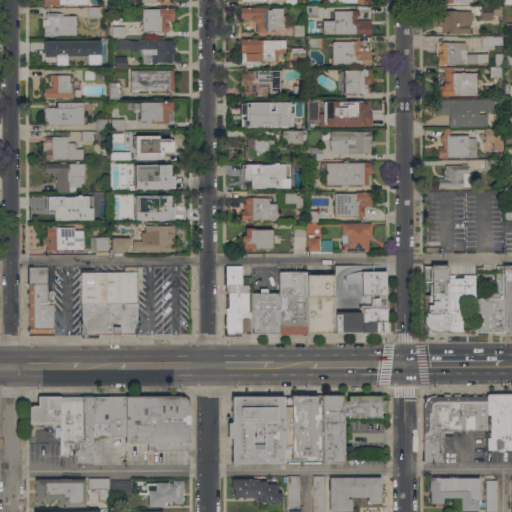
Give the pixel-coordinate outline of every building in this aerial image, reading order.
[(500,4),(501,15),(491,15),(492,20),(481,20),(480,4),(500,4)] [(86,18),(86,6),(98,6),(98,18),(86,18)] [(316,18),(304,18),(304,6),(316,6),(316,18)] [(239,7),(267,7),(267,9),(270,9),(270,7),(282,7),(282,15),(285,15),(285,28),(277,28),(277,29),(274,29),(274,31),(267,32),(267,33),(255,33),(255,23),(254,23),(253,22),(252,22),(251,20),(251,19),(239,19),(239,7)] [(141,32),(141,8),(158,8),(172,8),(173,21),(168,21),(168,22),(163,22),(163,24),(166,24),(168,26),(168,30),(166,32),(141,32)] [(322,35),(322,20),(333,20),(333,10),(355,10),(356,11),(357,12),(357,13),(357,14),(357,15),(356,16),(355,17),(355,20),(369,20),(369,34),(322,35)] [(468,33),(441,33),(441,26),(437,26),(437,10),(470,10),(470,14),(472,14),(472,21),(470,21),(470,24),(468,24),(468,33)] [(75,35),(43,35),(43,27),(41,27),(41,19),(44,19),(44,14),(46,12),(58,12),(58,15),(75,15),(75,35)] [(304,36),(292,36),(292,24),(304,24),(304,36)] [(124,38),(110,38),(110,26),(124,26),(124,38)] [(306,47),(306,36),(318,36),(321,36),(321,47),(306,47)] [(480,36),(492,36),(501,36),(501,44),(492,44),(492,47),(480,47),(480,36)] [(86,37),(98,37),(98,50),(86,50),(86,37)] [(117,40),(172,39),(172,49),(174,49),(174,54),(172,54),(172,63),(140,63),(140,50),(138,50),(138,52),(127,52),(127,49),(117,49),(117,40)] [(284,39),(284,53),(277,53),(277,62),(257,62),(257,67),(244,67),(244,62),(241,62),(241,39),(284,39)] [(330,65),(330,57),(331,57),(331,43),(331,42),(332,41),(333,41),(349,41),(358,41),(358,51),(369,50),(369,65),(330,65)] [(487,64),(437,64),(437,53),(440,53),(440,48),(439,47),(439,45),(440,43),(440,42),(465,42),(465,50),(466,50),(466,53),(487,53),(487,64)] [(43,66),(43,57),(48,57),(48,52),(49,52),(49,49),(50,49),(50,43),(72,43),(72,52),(67,52),(67,66),(43,66)] [(304,66),(290,66),(290,47),(302,47),(302,49),(304,49),(304,66)] [(494,53),(502,53),(502,65),(494,65),(494,53)] [(511,65),(505,65),(505,62),(503,62),(503,58),(505,58),(505,54),(511,54),(511,65)] [(114,56),(125,56),(125,68),(114,68),(114,56)] [(489,66),(500,66),(500,77),(489,77),(489,66)] [(476,96),(442,96),(442,95),(439,95),(439,84),(442,84),(442,82),(443,82),(443,67),(453,67),(453,73),(459,73),(459,71),(463,71),(463,73),(476,73),(476,96)] [(94,81),(82,81),(82,69),(94,69),(94,81)] [(127,69),(169,69),(169,91),(128,92),(127,69)] [(279,69),(279,94),(268,94),(268,88),(254,88),(254,92),(252,92),(252,98),(243,98),(243,86),(239,86),(239,73),(246,73),(246,70),(255,70),(255,69),(279,69)] [(342,93),(342,70),(357,70),(357,69),(366,69),(366,75),(369,75),(369,83),(366,84),(366,87),(369,87),(369,91),(362,91),(362,93),(342,93)] [(44,97),(44,88),(48,87),(51,87),(51,81),(49,81),(49,75),(69,75),(69,82),(71,82),(71,88),(73,88),(79,88),(79,97),(44,97)] [(108,99),(108,82),(117,82),(117,87),(119,87),(119,99),(108,99)] [(292,98),(292,85),(302,85),(302,98),(292,98)] [(486,127),(448,127),(448,115),(439,115),(439,99),(492,99),(492,113),(486,113),(486,127)] [(369,100),(369,111),(361,111),(361,116),(364,116),(364,123),(340,123),(339,112),(320,112),(320,100),(361,100),(369,100)] [(43,125),(43,107),(56,107),(56,102),(82,102),(82,125),(43,125)] [(138,102),(169,102),(172,104),(172,110),(169,112),(166,112),(166,123),(153,123),(153,121),(138,121),(138,102)] [(239,126),(239,102),(288,102),(288,112),(291,112),(291,126),(239,126)] [(331,129),(311,129),(311,124),(319,124),(319,117),(331,117),(331,129)] [(95,130),(95,118),(106,118),(106,130),(95,130)] [(110,118),(123,118),(123,129),(110,129),(110,118)] [(475,157),(436,157),(436,147),(442,147),(442,142),(440,142),(439,141),(439,136),(440,135),(441,135),(441,128),(449,128),(449,135),(467,135),(467,138),(475,138),(475,157)] [(483,128),(501,128),(501,151),(492,151),(492,142),(483,142),(483,128)] [(174,141),(166,142),(166,143),(165,143),(164,144),(164,157),(142,157),(142,151),(138,151),(138,139),(143,139),(143,131),(173,130),(174,141)] [(301,143),(281,143),(281,130),(301,130),(301,143)] [(330,131),(369,130),(370,139),(373,139),(373,146),(370,146),(370,153),(336,154),(336,151),(329,151),(328,136),(330,136),(330,131)] [(80,131),(92,131),(92,142),(80,142),(80,131)] [(82,159),(44,159),(44,150),(42,150),(42,142),(42,136),(66,136),(67,142),(74,142),(74,149),(82,149),(82,159)] [(244,158),(244,150),(246,150),(246,137),(256,138),(256,139),(273,139),(273,145),(268,145),(268,158),(244,158)] [(321,159),(310,159),(309,147),(320,146),(321,159)] [(128,160),(109,160),(109,148),(128,148),(128,160)] [(496,159),(496,171),(485,171),(485,159),(496,159)] [(319,162),(370,161),(370,171),(369,171),(369,185),(325,185),(325,170),(319,170),(319,162)] [(83,162),(83,182),(80,182),(80,186),(74,186),(74,192),(54,192),(54,172),(43,172),(43,162),(83,162)] [(172,163),(172,166),(173,167),(173,170),(172,170),(172,172),(173,172),(173,191),(164,191),(164,186),(155,186),(155,187),(141,187),(137,183),(137,169),(138,169),(138,166),(140,166),(140,163),(172,163)] [(288,188),(249,188),(249,178),(242,178),(242,168),(243,168),(243,164),(259,164),(269,164),(288,164),(288,188)] [(436,187),(436,180),(442,180),(442,174),(444,174),(444,164),(465,164),(465,166),(469,166),(469,180),(465,180),(465,187),(436,187)] [(126,191),(110,191),(110,180),(126,180),(126,191)] [(333,216),(333,193),(370,193),(370,206),(360,206),(360,209),(361,210),(362,212),(362,213),(361,215),(360,216),(333,216)] [(124,213),(124,204),(129,204),(129,195),(163,195),(163,199),(173,198),(173,217),(162,217),(162,215),(144,215),(144,212),(124,213)] [(91,220),(67,220),(67,221),(53,221),(53,214),(46,214),(46,209),(44,209),(44,196),(62,196),(62,197),(72,197),(72,196),(91,196),(91,220)] [(239,221),(239,210),(242,210),(242,204),(245,204),(244,202),(244,198),(245,197),(268,197),(268,202),(276,202),(276,221),(239,221)] [(511,208),(511,220),(503,220),(503,208),(511,208)] [(317,222),(304,222),(304,211),(317,210),(317,222)] [(341,251),(340,224),(370,223),(370,235),(367,235),(367,251),(341,251)] [(46,250),(45,245),(45,244),(44,243),(44,242),(43,241),(44,240),(44,238),(45,238),(46,237),(45,227),(72,227),(72,224),(82,224),(82,250),(46,250)] [(132,251),(131,241),(140,241),(140,232),(144,232),(144,225),(173,225),(173,251),(132,251)] [(305,236),(292,236),(293,225),(305,225),(305,236)] [(271,229),(271,250),(249,250),(249,248),(241,248),(241,243),(241,242),(240,241),(240,239),(240,238),(241,237),(242,235),(244,235),(244,228),(251,228),(251,229),(271,229)] [(107,250),(93,251),(93,248),(89,248),(89,237),(93,237),(93,236),(107,236),(107,250)] [(110,238),(128,238),(128,244),(127,244),(127,250),(125,250),(125,251),(110,251),(110,238)] [(319,250),(305,250),(304,238),(319,238),(319,250)] [(331,239),(331,251),(320,251),(320,239),(331,239)] [(439,330),(437,331),(432,331),(429,330),(425,328),(423,325),(422,322),(422,317),(423,315),(424,313),(427,313),(427,311),(425,311),(425,305),(430,305),(429,265),(446,264),(447,274),(453,274),(453,277),(462,277),(462,275),(474,275),(474,298),(461,298),(461,330),(439,330)] [(486,298),(486,292),(494,292),(494,283),(492,283),(492,273),(493,273),(493,264),(502,264),(502,332),(476,332),(476,298),(486,298)] [(511,332),(502,332),(502,264),(511,264),(511,332)] [(250,330),(244,330),(244,332),(240,332),(240,333),(233,333),(233,335),(224,335),(224,329),(226,329),(226,325),(223,325),(223,315),(225,314),(225,308),(228,308),(228,305),(226,305),(226,295),(228,295),(228,292),(225,292),(225,284),(223,284),(223,267),(225,267),(225,266),(241,265),(241,276),(250,276),(250,285),(248,285),(248,292),(250,292),(250,330)] [(332,274),(333,332),(385,332),(384,265),(332,265),(332,274)] [(28,333),(27,266),(46,266),(46,290),(52,290),(53,332),(28,333)] [(306,271),(306,274),(306,333),(278,333),(278,292),(278,271),(306,271)] [(79,272),(134,272),(135,334),(80,335),(79,272)] [(332,274),(333,332),(306,333),(306,274),(332,274)] [(278,292),(278,333),(250,333),(250,330),(250,292),(259,292),(259,288),(266,288),(266,292),(278,292)] [(485,397),(485,415),(489,415),(489,437),(485,437),(485,450),(489,450),(511,450),(511,435),(509,435),(509,411),(511,411),(511,394),(485,394),(485,397)] [(283,460),(283,463),(231,463),(231,437),(227,437),(227,422),(231,422),(231,396),(284,395),(284,460),(283,460)] [(284,395),(322,395),(322,459),(284,460),(284,395)] [(322,395),(343,395),(343,400),(347,400),(347,396),(380,395),(380,400),(385,400),(385,412),(380,412),(380,416),(347,417),(347,416),(345,416),(345,445),(351,445),(351,450),(343,451),(344,462),(322,462),(322,459),(322,395)] [(59,425),(58,397),(58,396),(37,396),(37,406),(28,406),(28,425),(59,425)] [(124,435),(124,396),(91,397),(92,436),(124,435)] [(182,396),(188,401),(186,403),(187,449),(147,450),(147,442),(124,442),(124,435),(124,396),(182,396)] [(91,397),(92,436),(92,462),(75,462),(75,450),(77,450),(77,442),(83,442),(82,437),(74,437),(74,443),(67,443),(68,455),(59,456),(59,425),(58,397),(91,397)] [(485,397),(485,415),(485,430),(451,430),(451,433),(443,433),(443,436),(440,436),(440,462),(420,462),(420,442),(422,442),(422,401),(424,399),(426,397),(429,397),(485,397)] [(299,506),(287,506),(287,475),(298,475),(299,506)] [(323,511),(312,511),(312,475),(323,475),(323,511)] [(380,490),(380,503),(366,503),(366,499),(367,499),(367,496),(351,496),(347,496),(347,498),(350,498),(350,501),(351,501),(351,511),(328,511),(328,477),(380,477),(380,490)] [(85,478),(85,506),(57,506),(57,499),(48,499),(48,504),(44,504),(44,503),(35,503),(34,478),(85,478)] [(87,478),(108,478),(108,491),(108,501),(97,501),(97,492),(87,492),(87,478)] [(108,478),(108,491),(123,491),(123,492),(129,492),(129,478),(108,478)] [(428,478),(478,478),(478,500),(477,500),(477,510),(459,510),(459,498),(442,498),(442,503),(428,503),(428,491),(428,478)] [(258,502),(258,497),(234,497),(233,489),(231,489),(231,479),(252,479),(252,481),(266,481),(266,484),(276,484),(276,492),(281,492),(281,502),(258,502)] [(172,483),(172,480),(183,480),(183,492),(182,492),(182,503),(173,503),(173,500),(168,500),(168,502),(163,502),(163,506),(148,506),(148,492),(146,492),(146,483),(172,483)] [(484,511),(484,480),(496,480),(496,511),(484,511)]
